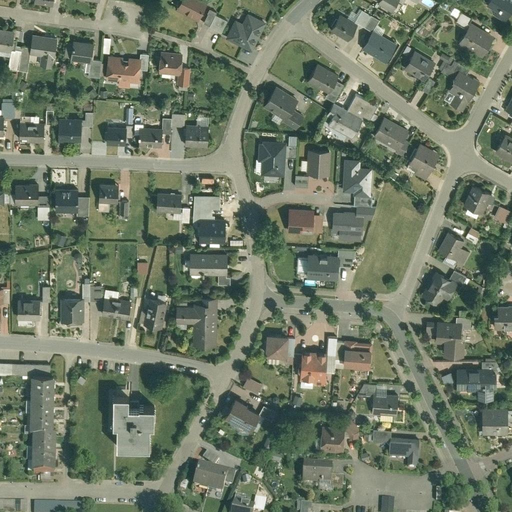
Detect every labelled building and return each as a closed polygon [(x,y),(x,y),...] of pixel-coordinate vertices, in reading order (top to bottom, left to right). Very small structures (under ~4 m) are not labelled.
[(197,22),(206,2),(202,0),(178,0),(173,11),(197,22)] [(376,0),(375,2),(389,10),(394,2),(394,0),(376,0)] [(492,15),(503,21),(511,5),(511,0),(485,0),(484,4),(495,11),(492,15)] [(453,22),(464,28),(467,23),(469,18),(452,9),(448,15),(455,19),(453,22)] [(207,28),(213,16),(214,13),(208,10),(201,25),(207,28)] [(356,24),(363,28),(369,16),(360,11),(352,24),(355,26),(356,24)] [(346,42),(355,26),(352,24),(336,14),(327,31),(346,42)] [(227,38),(253,51),(267,24),(249,15),(244,24),(236,20),(227,38)] [(207,28),(219,34),(225,22),(213,16),(207,28)] [(363,28),(370,32),(373,26),(376,21),(369,16),(363,28)] [(480,58),(492,36),(467,23),(464,28),(455,45),(480,58)] [(360,49),(383,63),(394,44),(379,36),(382,30),(373,26),(370,32),(360,49)] [(0,50),(8,51),(8,50),(11,32),(0,30),(0,50)] [(28,48),(27,55),(38,57),(37,66),(49,68),(50,58),(51,58),(54,38),(29,35),(28,48)] [(91,43),(70,41),(70,44),(68,59),(68,61),(87,63),(89,64),(89,60),(91,43)] [(12,50),(8,50),(8,51),(6,70),(16,72),(20,45),(17,44),(17,47),(12,46),(12,50)] [(21,45),(20,45),(16,72),(24,73),(27,55),(28,48),(20,47),(21,45)] [(400,69),(421,82),(424,77),(433,63),(426,59),(425,61),(419,57),(421,55),(412,50),(400,69)] [(179,53),(158,51),(156,73),(175,75),(177,75),(178,67),(179,53)] [(138,59),(137,72),(144,73),(145,54),(137,54),(137,58),(138,59)] [(436,71),(443,75),(451,61),(439,54),(437,58),(441,61),(436,71)] [(120,57),(103,56),(103,64),(102,78),(101,81),(116,82),(116,87),(126,88),(127,83),(136,83),(137,72),(138,59),(137,58),(126,58),(125,63),(119,63),(120,57)] [(98,61),(89,60),(89,64),(87,63),(85,78),(96,79),(97,78),(98,63),(98,61)] [(443,75),(452,80),(457,70),(464,74),(467,69),(451,61),(443,75)] [(314,64),(305,82),(325,93),(332,80),(335,75),(314,64)] [(188,68),(178,67),(177,75),(175,75),(175,86),(186,87),(188,68)] [(460,112),(478,81),(464,74),(457,70),(452,80),(446,91),(453,95),(447,105),(460,112)] [(426,94),(433,83),(424,77),(421,82),(417,89),(426,94)] [(341,85),(332,80),(325,93),(322,99),(331,103),(341,85)] [(21,93),(26,86),(20,82),(15,89),(21,93)] [(302,117),(289,109),(295,98),(272,86),(260,108),(282,120),(281,123),(295,130),(302,117)] [(94,95),(91,90),(85,93),(89,99),(94,95)] [(511,117),(511,93),(503,110),(508,113),(507,115),(511,118),(511,117)] [(353,95),(345,111),(359,118),(360,116),(367,120),(371,114),(375,107),(353,95)] [(0,103),(0,117),(0,119),(12,119),(12,104),(0,103)] [(345,111),(331,103),(320,124),(348,139),(359,118),(345,111)] [(43,111),(42,126),(50,126),(51,111),(43,111)] [(169,118),(169,127),(182,127),(182,115),(169,114),(169,118)] [(197,114),(196,123),(207,124),(208,116),(197,114)] [(78,121),(78,126),(90,127),(90,116),(84,116),(84,121),(78,121)] [(406,131),(381,117),(370,136),(395,150),(401,139),(406,131)] [(159,129),(159,134),(168,134),(169,127),(169,118),(159,118),(159,129)] [(55,142),(78,142),(78,126),(78,121),(78,119),(55,119),(55,142)] [(41,143),(41,123),(18,123),(17,143),(41,143)] [(138,139),(138,128),(140,128),(141,124),(131,124),(131,126),(131,139),(138,139)] [(182,147),(204,149),(206,126),(184,125),(182,147)] [(123,139),(131,139),(131,126),(123,126),(123,128),(123,139)] [(123,139),(123,128),(104,128),(104,146),(123,147),(123,139)] [(138,139),(137,147),(158,148),(159,134),(159,129),(140,128),(138,128),(138,139)] [(503,133),(492,153),(511,164),(511,138),(503,133)] [(284,142),(284,156),(297,157),(298,137),(290,136),(290,143),(284,142)] [(263,160),(262,174),(283,174),(284,156),(284,142),(285,138),(263,138),(262,142),(259,142),(258,160),(263,160)] [(407,142),(401,139),(395,150),(393,153),(399,157),(407,142)] [(437,153),(417,143),(406,164),(414,169),(411,176),(422,182),(437,153)] [(331,151),(308,150),(307,174),(330,175),(331,151)] [(361,159),(345,159),(343,190),(354,190),(354,194),(371,195),(372,167),(361,166),(361,159)] [(307,176),(296,175),(296,184),(307,185),(307,176)] [(35,197),(35,183),(26,183),(26,185),(13,185),(13,206),(35,206),(35,197)] [(114,204),(115,185),(97,184),(96,203),(114,204)] [(480,214),(488,194),(469,186),(460,206),(480,214)] [(75,190),(53,191),(53,213),(75,213),(75,198),(75,190)] [(177,208),(178,195),(155,194),(154,212),(177,213),(177,210),(177,208)] [(371,195),(354,194),(353,205),(358,205),(372,206),(373,195),(371,195)] [(47,197),(35,197),(35,206),(35,208),(47,208),(47,197)] [(75,198),(75,213),(75,216),(85,216),(87,198),(75,198)] [(127,203),(117,202),(117,216),(127,217),(127,203)] [(358,205),(356,215),(363,215),(363,217),(371,218),(375,206),(372,206),(358,205)] [(511,213),(497,206),(491,219),(505,225),(511,213)] [(177,208),(177,210),(179,210),(179,223),(187,224),(187,209),(177,208)] [(198,219),(206,219),(207,208),(191,208),(190,219),(198,219)] [(315,210),(289,209),(287,236),(313,238),(315,210)] [(356,215),(333,214),(332,239),(362,240),(363,217),(363,215),(356,215)] [(222,245),(222,220),(206,219),(198,219),(197,244),(222,245)] [(461,241),(460,243),(465,245),(468,241),(473,244),(479,233),(468,227),(461,239),(462,239),(461,241)] [(456,261),(451,269),(457,273),(468,253),(458,247),(460,243),(461,241),(445,231),(435,249),(456,261)] [(338,249),(338,254),(338,264),(352,264),(356,250),(338,249)] [(224,280),(224,254),(187,254),(187,275),(216,275),(216,287),(227,287),(227,280),(224,280)] [(338,254),(310,254),(310,258),(309,271),(309,278),(337,279),(338,264),(338,254)] [(309,271),(310,258),(299,258),(298,271),(309,271)] [(451,269),(446,278),(454,282),(458,285),(463,276),(457,273),(451,269)] [(446,278),(432,270),(418,296),(436,306),(440,298),(444,300),(454,282),(446,278)] [(87,286),(87,302),(100,302),(100,286),(87,286)] [(39,287),(38,301),(47,301),(47,287),(39,287)] [(101,298),(115,300),(116,292),(102,289),(101,298)] [(101,298),(98,316),(125,321),(128,302),(115,300),(101,298)] [(173,298),(173,307),(184,307),(184,298),(173,298)] [(15,299),(15,320),(37,320),(37,300),(30,300),(20,299),(15,299)] [(80,322),(82,320),(82,302),(82,301),(81,299),(80,299),(61,299),(59,301),(59,320),(61,322),(80,322)] [(215,348),(215,299),(196,299),(196,304),(190,304),(190,307),(184,307),(173,307),(173,325),(190,325),(191,348),(215,348)] [(160,330),(164,303),(145,300),(143,313),(141,326),(141,327),(160,330)] [(511,306),(495,306),(495,316),(491,316),(491,329),(511,328),(511,306)] [(462,321),(462,327),(471,328),(471,327),(471,318),(472,317),(456,316),(456,321),(462,321)] [(475,318),(471,318),(471,327),(479,327),(475,318)] [(445,353),(465,354),(465,340),(461,340),(462,327),(462,321),(456,321),(437,320),(436,341),(445,342),(445,353)] [(286,339),(286,337),(264,336),(262,357),(285,359),(285,356),(286,339)] [(324,355),(323,356),(332,357),(333,342),(334,339),(325,338),(324,355)] [(342,343),(341,361),(340,367),(367,369),(368,344),(354,343),(354,341),(342,340),(342,343)] [(342,343),(333,342),(332,357),(332,360),(341,361),(342,343)] [(308,354),(298,353),(296,380),(321,382),(323,356),(324,355),(315,354),(315,352),(308,352),(308,354)] [(478,361),(478,369),(493,369),(493,371),(496,371),(496,367),(493,360),(478,361)] [(0,375),(29,376),(48,377),(48,366),(0,364),(0,375)] [(478,369),(454,370),(454,390),(474,390),(474,401),(491,400),(491,390),(494,390),(493,371),(493,369),(478,369)] [(452,382),(448,373),(438,377),(442,387),(452,382)] [(48,377),(29,376),(27,438),(30,438),(29,476),(52,476),(53,438),(50,438),(52,377),(48,377)] [(260,386),(245,378),(241,388),(255,395),(260,386)] [(370,394),(373,394),(373,386),(360,385),(356,394),(356,396),(370,396),(370,394)] [(299,395),(292,394),(291,403),(299,404),(299,395)] [(395,416),(396,395),(373,394),(370,394),(370,396),(369,415),(395,416)] [(127,395),(112,395),(112,425),(116,425),(116,448),(149,448),(149,425),(154,426),(154,406),(138,406),(138,407),(127,407),(127,395)] [(232,398),(222,419),(249,433),(257,416),(258,415),(257,414),(243,407),(245,405),(232,398)] [(258,415),(257,416),(268,422),(273,413),(261,407),(257,414),(258,415)] [(508,409),(508,407),(482,407),(483,434),(508,434),(508,420),(508,409)] [(342,430),(348,437),(357,430),(348,420),(340,427),(342,427),(342,430)] [(317,452),(341,453),(342,430),(342,427),(340,427),(319,426),(317,452)] [(369,443),(388,444),(389,435),(389,432),(370,430),(369,443)] [(415,470),(417,437),(389,435),(388,444),(387,460),(406,461),(406,470),(415,470)] [(272,442),(264,439),(259,453),(266,456),(272,442)] [(216,460),(205,452),(196,465),(211,468),(216,460)] [(330,478),(330,465),(321,464),(321,462),(315,462),(315,464),(302,463),(300,485),(329,487),(330,478)] [(190,488),(218,495),(224,472),(211,468),(196,465),(195,465),(190,488)] [(256,469),(252,478),(259,481),(263,472),(256,469)] [(248,485),(247,477),(240,478),(241,486),(248,485)] [(340,479),(330,478),(329,487),(329,491),(339,492),(340,479)] [(0,511),(26,511),(27,499),(0,498),(0,511)] [(252,506),(251,511),(261,511),(263,501),(254,499),(252,506)] [(393,511),(394,501),(383,500),(382,511),(393,511)] [(228,511),(251,511),(252,506),(230,501),(228,511)] [(83,511),(83,505),(31,503),(30,511),(83,511)]
